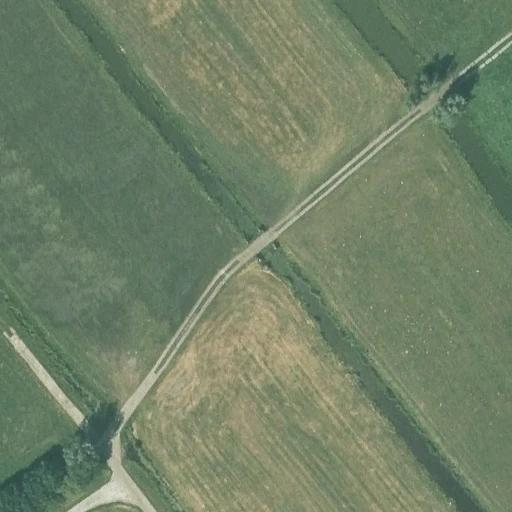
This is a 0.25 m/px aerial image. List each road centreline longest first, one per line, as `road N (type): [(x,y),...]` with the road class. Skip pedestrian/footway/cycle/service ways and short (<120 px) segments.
road 1 (track): [(106,452),(228,271),(457,83)]
road 2 (track): [(147,511),(7,330)]
